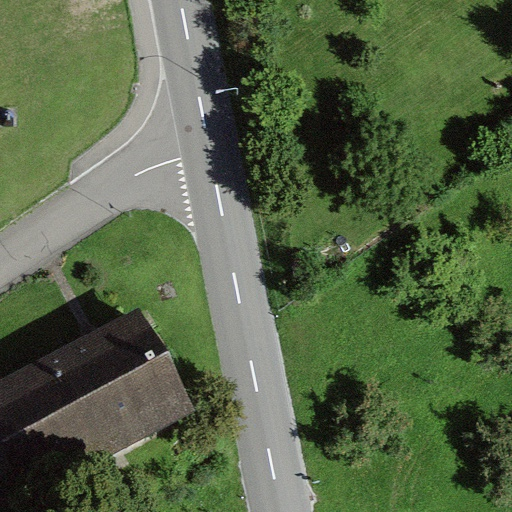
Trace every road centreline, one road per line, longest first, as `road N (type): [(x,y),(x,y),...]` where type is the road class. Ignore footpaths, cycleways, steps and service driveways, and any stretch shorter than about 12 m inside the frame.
road 1 (tertiary): [(211,151),(284,511)]
road 2 (residential): [(211,151),(141,173),(0,261)]
road 3 (tertiary): [(182,0),(211,151)]
